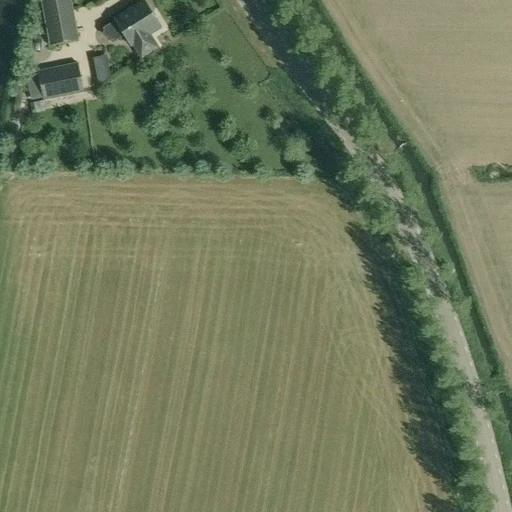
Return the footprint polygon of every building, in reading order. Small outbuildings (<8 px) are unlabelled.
[(50,47),(69,43),(79,41),(71,0),(40,0),(49,47),(50,47)] [(124,36),(131,46),(139,59),(157,48),(149,35),(160,28),(144,3),(115,21),(115,22),(104,29),(113,43),(124,36)] [(37,72),(38,73),(42,99),(43,102),(85,94),(79,64),(37,72)] [(36,69),(24,70),(26,92),(38,91),(36,69)] [(41,102),(30,105),(32,114),(43,111),(41,102)]
